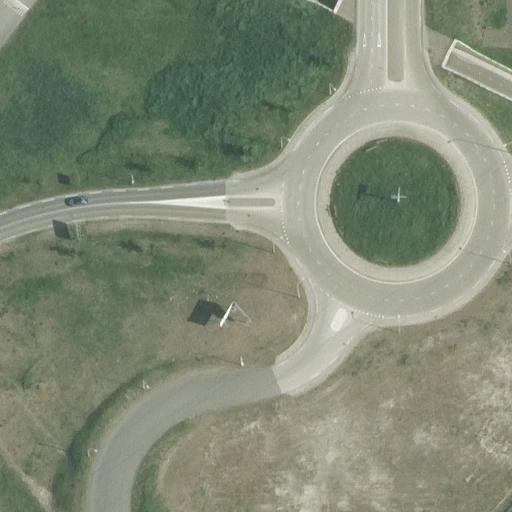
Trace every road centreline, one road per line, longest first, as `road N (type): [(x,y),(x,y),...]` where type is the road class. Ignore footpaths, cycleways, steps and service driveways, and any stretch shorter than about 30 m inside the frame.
road 1 (unclassified): [(109,511),(116,460),(142,429),(175,407),(312,364),(349,292)]
road 2 (tertiary): [(349,292),(382,302),(433,295),(473,264),(494,218)]
road 3 (tertiary): [(141,202),(190,214),(295,219)]
road 4 (tertiary): [(295,186),(141,202)]
road 5 (tertiary): [(141,202),(63,209),(0,228)]
road 6 (tertiary): [(374,103),(321,132),(295,186)]
